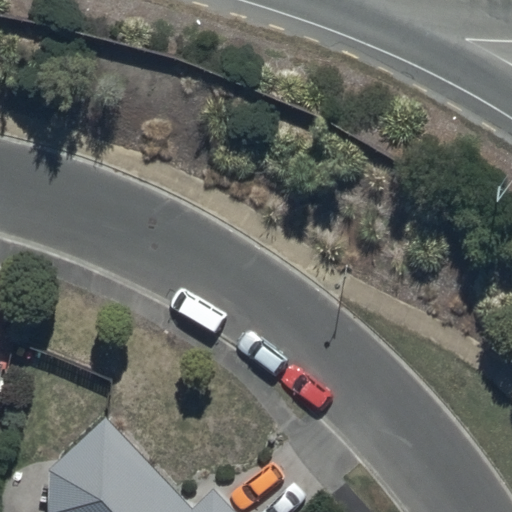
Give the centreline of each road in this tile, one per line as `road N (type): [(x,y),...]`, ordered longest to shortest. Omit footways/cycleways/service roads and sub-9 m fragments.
road 1 (residential): [(463,511),(398,422),(333,359),(241,289),(147,238),(0,187)]
road 2 (secondary): [(511,92),(314,0)]
road 3 (residential): [(511,20),(326,0)]
